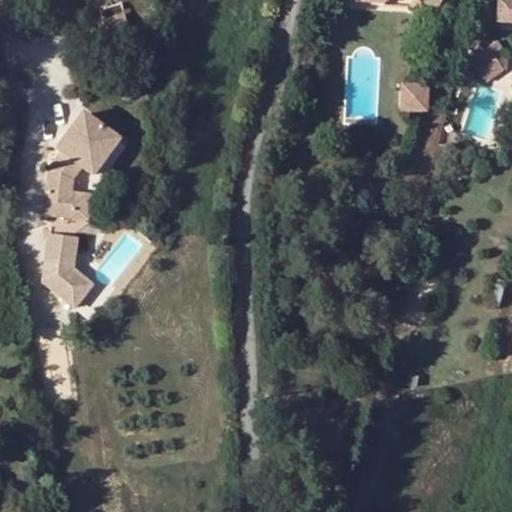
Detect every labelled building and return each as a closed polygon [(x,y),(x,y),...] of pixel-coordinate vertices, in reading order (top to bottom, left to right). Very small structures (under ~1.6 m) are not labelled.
[(101,7),(108,38),(129,33),(121,0),(109,0),(111,5),(101,7)] [(413,0),(413,1),(436,15),(440,7),(428,0),(413,0)] [(511,0),(498,0),(498,21),(511,21),(511,0)] [(473,59),(487,81),(505,69),(491,47),(473,59)] [(401,85),(401,111),(429,111),(429,84),(401,85)] [(75,134),(60,153),(65,157),(52,174),(49,219),(77,221),(79,198),(75,199),(77,183),(86,172),(97,179),(122,143),(85,118),(75,134)] [(85,267),(87,241),(59,239),(57,282),(85,267)] [(108,281),(85,267),(57,282),(94,304),(108,281)]
